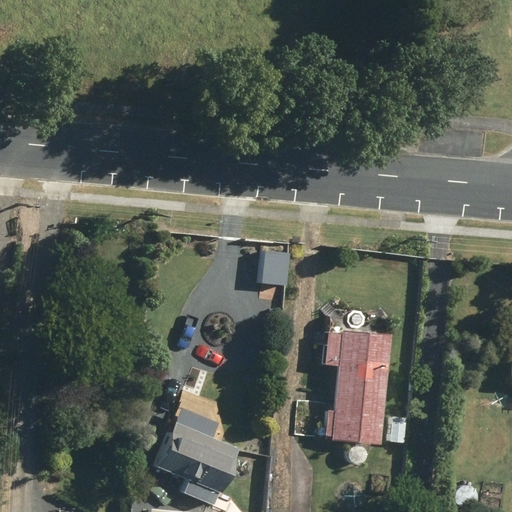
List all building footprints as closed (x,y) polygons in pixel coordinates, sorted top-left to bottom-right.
[(253,269),(251,292),(271,294),(272,270),(253,269)] [(316,411),(314,441),(369,445),(376,350),(383,350),(384,339),(377,339),(377,335),(330,331),(329,334),(316,333),(313,366),(326,367),(323,412),(316,411)] [(499,381),(511,380),(511,344),(500,344),(499,381)] [(384,417),(382,443),(397,443),(398,418),(384,417)] [(182,483),(179,490),(197,498),(200,491),(208,494),(209,491),(212,492),(229,451),(162,423),(143,467),(182,483)] [(364,447),(340,446),(339,467),(363,468),(364,447)]
